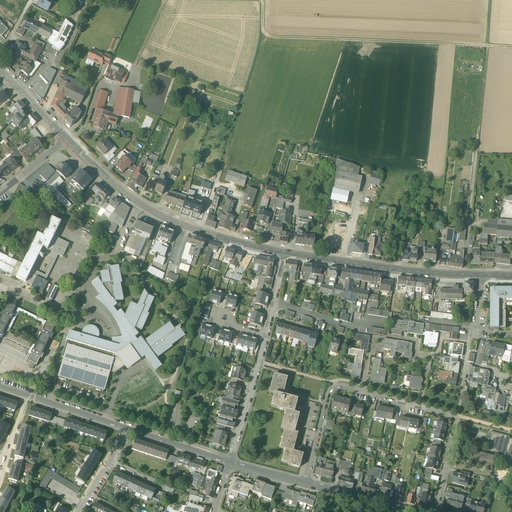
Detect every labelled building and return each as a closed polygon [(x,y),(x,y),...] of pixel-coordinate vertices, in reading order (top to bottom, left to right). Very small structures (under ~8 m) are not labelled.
[(41,0),(39,4),(44,7),(44,8),(48,10),(53,2),(50,0),(41,0)] [(38,23),(30,19),(26,26),(25,28),(26,29),(36,34),(37,34),(41,25),(43,26),(45,22),(40,19),(38,23)] [(59,34),(54,44),(56,45),(61,49),(61,50),(65,46),(64,45),(67,41),(66,40),(69,36),(68,35),(71,32),(70,31),(74,27),(66,20),(65,20),(59,34)] [(23,25),(20,30),(18,28),(15,33),(22,37),(26,29),(25,28),(26,26),(23,25)] [(43,26),(41,25),(37,34),(49,40),(53,31),(43,26)] [(53,31),(49,40),(47,42),(53,45),(54,45),(54,44),(59,34),(53,31)] [(45,45),(36,41),(34,45),(42,49),(45,45)] [(26,48),(17,43),(13,50),(19,54),(19,53),(22,55),(25,50),(26,48)] [(61,49),(56,45),(54,44),(54,45),(53,45),(52,48),(56,50),(56,51),(59,52),(61,49)] [(34,45),(30,53),(25,50),(22,55),(23,55),(30,59),(35,62),(42,49),(34,45)] [(19,54),(13,50),(5,63),(9,67),(11,62),(17,65),(23,55),(22,55),(19,53),(19,54)] [(104,56),(92,50),(86,64),(92,67),(94,62),(100,65),(99,65),(101,66),(103,63),(106,57),(104,56)] [(112,57),(105,54),(104,56),(106,57),(103,63),(108,65),(112,57)] [(21,71),(28,76),(33,69),(31,68),(27,64),(26,64),(21,71)] [(128,74),(109,66),(107,71),(122,77),(121,78),(125,80),(128,74)] [(47,70),(42,75),(41,75),(41,76),(41,77),(40,77),(39,77),(37,80),(36,80),(31,85),(33,88),(43,99),(56,72),(56,71),(56,72),(55,72),(48,69),(47,70)] [(96,72),(90,69),(87,75),(93,78),(96,72)] [(122,77),(107,71),(104,78),(112,81),(112,80),(119,83),(121,78),(122,77)] [(69,79),(67,83),(71,85),(81,90),(83,86),(69,79)] [(67,83),(63,81),(51,105),(64,119),(67,115),(60,108),(65,96),(66,96),(71,85),(67,83)] [(81,90),(71,85),(66,96),(81,104),(86,93),(81,90)] [(134,91),(118,88),(114,108),(115,108),(113,114),(119,116),(129,118),(134,91)] [(106,93),(100,91),(94,109),(97,110),(97,109),(99,110),(102,111),(103,108),(102,107),(106,93)] [(15,105),(13,107),(19,113),(21,111),(25,106),(20,101),(15,105)] [(12,102),(7,107),(10,110),(13,107),(15,105),(12,102)] [(10,110),(13,113),(16,116),(19,113),(13,107),(10,110)] [(81,113),(76,107),(70,113),(77,120),(81,113)] [(99,110),(97,109),(97,110),(92,126),(105,131),(108,123),(116,125),(119,116),(113,114),(109,113),(109,112),(105,111),(104,111),(102,111),(99,110)] [(16,116),(12,121),(18,127),(19,126),(26,118),(22,115),(23,113),(22,112),(21,111),(19,113),(16,116)] [(12,121),(16,116),(13,113),(8,119),(9,120),(11,122),(12,121)] [(77,120),(70,113),(67,115),(64,119),(71,126),(77,120)] [(26,118),(19,126),(23,129),(28,123),(29,122),(33,126),(38,121),(32,114),(27,118),(26,118)] [(43,139),(35,129),(30,132),(35,139),(36,139),(39,142),(43,139)] [(1,137),(4,140),(9,136),(5,132),(1,137)] [(39,142),(36,139),(35,139),(27,146),(33,154),(43,146),(39,142)] [(111,148),(103,140),(96,147),(104,155),(109,151),(111,148)] [(27,146),(25,144),(22,147),(23,149),(19,152),(19,153),(21,155),(25,160),(33,154),(27,146)] [(109,151),(104,155),(103,156),(109,162),(115,156),(113,154),(117,150),(114,146),(109,151)] [(137,159),(130,153),(129,155),(127,153),(128,153),(124,150),(122,152),(126,155),(124,157),(131,164),(133,166),(137,159)] [(126,155),(122,152),(117,157),(121,160),(123,157),(124,157),(126,155)] [(11,156),(3,162),(5,164),(11,171),(18,165),(11,156)] [(124,157),(123,157),(121,160),(116,166),(119,169),(119,170),(122,173),(127,168),(128,169),(131,164),(124,157)] [(156,163),(149,159),(146,164),(153,168),(156,163)] [(337,174),(357,178),(359,168),(336,159),(334,174),(337,174)] [(0,167),(0,172),(1,173),(4,177),(11,171),(5,164),(0,167)] [(63,164),(56,171),(66,179),(72,172),(63,164)] [(133,166),(131,164),(128,169),(133,172),(136,167),(133,166)] [(48,165),(40,176),(47,181),(55,171),(48,165)] [(137,168),(132,177),(137,180),(140,175),(139,175),(141,170),(137,168)] [(81,170),(72,181),(83,191),(92,180),(81,170)] [(251,179),(228,171),(225,181),(248,189),(248,188),(251,179)] [(371,173),(368,184),(379,187),(382,176),(371,173)] [(357,178),(337,174),(334,186),(349,190),(353,191),(359,193),(362,179),(357,178)] [(146,178),(140,175),(137,180),(144,183),(146,178)] [(59,177),(45,191),(49,195),(52,193),(56,189),(63,182),(59,177)] [(137,180),(132,177),(130,182),(134,185),(141,188),(144,183),(137,180)] [(167,184),(159,180),(154,193),(161,196),(167,184)] [(72,181),(70,183),(76,188),(73,192),(78,196),(83,191),(72,181)] [(134,185),(130,182),(127,187),(134,193),(136,190),(133,187),(134,185)] [(104,189),(98,184),(93,189),(92,191),(96,194),(98,196),(104,189)] [(349,190),(334,186),(331,199),(346,203),(349,190)] [(91,187),(83,195),(86,198),(92,191),(93,189),(91,187)] [(268,187),(264,199),(268,200),(269,197),(275,199),(277,190),(268,187)] [(257,191),(248,188),(248,189),(243,206),(251,208),(257,191)] [(71,205),(56,189),(52,193),(67,209),(71,205)] [(104,189),(98,196),(100,197),(99,197),(103,200),(105,199),(109,194),(104,189)] [(188,190),(186,197),(182,209),(200,215),(204,203),(193,199),(195,192),(188,190)] [(175,194),(169,192),(168,196),(166,202),(166,203),(171,205),(175,194)] [(181,195),(175,194),(171,205),(177,207),(181,195)] [(186,197),(181,195),(177,207),(182,209),(186,197)] [(94,199),(92,202),(90,204),(92,205),(96,205),(95,203),(99,203),(98,198),(99,197),(100,197),(98,196),(94,199)] [(279,196),(276,208),(280,209),(282,202),(291,205),(292,200),(287,198),(279,196)] [(114,198),(109,205),(115,209),(116,208),(121,202),(114,198)] [(235,202),(227,199),(223,213),(230,215),(235,202)] [(116,208),(110,217),(109,219),(113,222),(118,225),(122,228),(130,209),(121,202),(116,208)] [(115,209),(109,205),(106,210),(112,214),(115,209)] [(266,208),(261,206),(258,216),(269,218),(270,219),(272,213),(265,212),(266,208)] [(109,218),(112,214),(106,210),(105,212),(101,208),(97,213),(101,216),(103,214),(109,218)] [(285,211),(280,211),(279,216),(291,217),(292,209),(286,208),(285,211)] [(230,215),(223,213),(220,219),(226,221),(232,224),(234,217),(230,215)] [(215,218),(209,216),(205,226),(215,229),(216,224),(213,223),(215,218)] [(258,216),(256,226),(259,227),(260,221),(265,223),(264,223),(267,224),(269,218),(258,216)] [(291,217),(279,216),(279,223),(279,224),(283,224),(290,225),(291,217)] [(0,268),(17,277),(16,278),(33,286),(31,288),(43,294),(48,283),(46,281),(48,277),(33,269),(39,256),(43,258),(44,256),(40,254),(43,248),(63,257),(69,244),(54,237),(61,222),(52,217),(43,235),(45,236),(44,237),(38,233),(23,264),(0,253),(0,268)] [(226,221),(220,219),(217,227),(223,229),(226,221)] [(154,227),(137,220),(132,231),(131,233),(141,237),(149,240),(154,227)] [(246,220),(245,220),(244,225),(243,229),(250,231),(252,226),(253,222),(246,220)] [(232,224),(226,221),(223,229),(229,231),(232,224)] [(118,225),(113,222),(109,232),(114,234),(118,225)] [(279,223),(273,222),(270,233),(280,235),(280,234),(282,234),(283,224),(279,224),(279,223)] [(498,226),(484,224),(483,235),(488,235),(497,235),(498,226)] [(169,229),(166,228),(161,226),(156,240),(157,240),(157,239),(160,240),(159,243),(166,246),(166,245),(167,243),(169,244),(170,244),(174,232),(168,230),(169,229)] [(511,227),(498,226),(497,235),(497,238),(502,238),(510,239),(511,227)] [(448,229),(446,242),(450,243),(452,243),(455,230),(448,229)] [(303,233),(297,232),(295,245),(304,246),(306,236),(302,235),(303,233)] [(141,237),(131,233),(130,236),(126,248),(135,252),(141,237)] [(282,234),(280,234),(280,235),(279,242),(288,244),(289,235),(285,234),(282,234)] [(484,239),(479,239),(479,245),(487,245),(488,235),(484,235),(484,239)] [(189,236),(186,244),(182,259),(183,259),(182,263),(186,264),(187,261),(192,262),(193,256),(196,247),(199,239),(189,236)] [(310,236),(306,236),(304,246),(314,247),(315,237),(310,236)] [(166,246),(159,243),(160,240),(157,239),(157,240),(156,240),(154,246),(153,245),(152,251),(156,252),(159,253),(159,254),(165,256),(168,246),(166,245),(166,246)] [(205,241),(199,239),(196,247),(200,249),(203,249),(205,241)] [(219,245),(210,243),(208,247),(208,248),(212,250),(217,251),(219,245)] [(383,244),(374,243),(373,252),(372,252),(372,255),(380,256),(381,250),(382,251),(383,244)] [(363,245),(353,244),(352,253),(362,254),(363,245)] [(431,248),(424,248),(423,262),(431,263),(432,262),(435,262),(436,251),(434,251),(434,249),(434,248),(433,247),(432,247),(431,248)] [(235,251),(227,248),(224,258),(232,260),(233,258),(235,251)] [(243,253),(235,251),(233,258),(238,260),(241,260),(243,253)] [(418,252),(409,251),(409,260),(417,261),(418,254),(418,252)] [(479,251),(471,251),(471,264),(479,264),(479,254),(479,251)] [(495,254),(484,253),(484,255),(479,254),(479,264),(483,264),(485,264),(485,265),(488,265),(488,264),(490,264),(490,265),(494,265),(494,263),(495,254)] [(165,256),(159,254),(155,262),(163,265),(165,259),(164,258),(165,256)] [(453,256),(448,255),(448,258),(447,261),(446,266),(455,268),(456,262),(453,262),(453,256)] [(459,263),(456,262),(455,268),(462,269),(462,263),(464,255),(461,255),(461,256),(460,256),(459,257),(459,263)] [(511,256),(501,255),(500,264),(510,265),(511,259),(511,256)] [(263,258),(256,257),(255,265),(258,266),(262,266),(263,258)] [(442,257),(440,257),(439,265),(446,266),(447,261),(448,258),(442,257)] [(238,260),(233,258),(232,260),(231,263),(230,265),(236,267),(237,262),(238,261),(238,260)] [(274,260),(263,258),(262,266),(261,267),(259,275),(259,276),(265,277),(266,268),(268,268),(266,278),(270,279),(271,275),(274,260)] [(297,263),(286,261),(285,269),(296,271),(297,264),(297,263)] [(313,265),(304,264),(303,268),(302,268),(302,270),(303,270),(303,273),(305,273),(311,274),(313,266),(313,265)] [(131,304),(125,317),(121,311),(117,314),(113,308),(116,306),(114,302),(115,301),(115,302),(123,300),(120,284),(121,283),(118,266),(111,268),(111,267),(106,265),(108,272),(101,273),(103,284),(101,284),(97,279),(92,283),(100,295),(96,299),(100,302),(102,304),(104,306),(106,308),(108,310),(110,312),(112,315),(113,317),(115,319),(116,322),(117,324),(118,326),(120,329),(121,332),(122,337),(112,339),(113,345),(97,340),(97,339),(98,337),(98,336),(98,335),(98,334),(98,332),(98,331),(97,330),(96,329),(95,328),(94,327),(93,327),(92,327),(91,326),(89,326),(88,327),(87,327),(86,328),(85,329),(84,330),(83,331),(83,332),(82,333),(82,334),(82,336),(69,332),(67,340),(114,354),(109,371),(115,373),(125,366),(126,368),(129,366),(130,367),(138,361),(137,360),(139,359),(138,356),(140,355),(142,358),(145,356),(156,371),(161,367),(153,356),(155,354),(158,357),(172,347),(171,346),(184,336),(180,330),(181,330),(180,325),(174,330),(170,324),(146,341),(147,343),(145,345),(141,338),(137,341),(134,338),(138,335),(134,329),(135,328),(141,331),(148,315),(147,314),(153,299),(147,296),(147,295),(144,292),(138,307),(131,304)] [(322,267),(313,266),(311,274),(314,274),(320,275),(322,267)] [(164,274),(150,267),(147,272),(162,280),(164,274)] [(337,269),(328,268),(327,277),(336,278),(337,269)] [(285,269),(284,274),(290,275),(289,281),(296,282),(298,272),(296,272),(296,271),(285,269)] [(352,271),(342,270),(341,278),(348,280),(351,280),(352,271)] [(231,280),(233,275),(225,272),(223,277),(231,280)] [(179,276),(168,273),(166,278),(176,283),(179,276)] [(372,274),(362,273),(361,281),(361,282),(364,282),(370,283),(371,283),(372,274)] [(381,276),(372,274),(371,283),(370,283),(370,285),(380,286),(381,281),(381,276)] [(266,278),(266,279),(264,279),(263,285),(272,286),(274,276),(271,275),(270,279),(266,278)] [(336,278),(327,277),(326,286),(334,288),(336,278)] [(407,279),(398,277),(397,286),(401,286),(407,287),(407,279)] [(415,280),(407,279),(407,287),(406,287),(411,288),(414,288),(415,280)] [(422,280),(415,280),(414,288),(422,289),(422,280)] [(432,281),(422,280),(422,289),(426,289),(425,295),(430,296),(432,281)] [(344,288),(337,287),(335,296),(345,298),(347,292),(348,292),(348,288),(349,282),(348,282),(347,281),(345,283),(344,288)] [(390,283),(381,281),(380,286),(379,291),(388,293),(389,293),(389,288),(390,283)] [(473,283),(464,283),(464,290),(464,292),(468,293),(473,293),(473,283)] [(326,286),(321,284),(319,292),(332,295),(334,288),(326,286)] [(46,298),(51,301),(58,287),(53,285),(46,298)] [(348,292),(347,292),(344,301),(355,303),(356,299),(358,291),(352,290),(352,289),(348,288),(348,292)] [(506,322),(511,321),(511,288),(491,288),(490,329),(506,329),(506,322)] [(210,302),(215,303),(218,291),(213,290),(210,302)] [(462,290),(446,290),(445,299),(462,300),(462,294),(462,292),(462,290)] [(215,303),(219,304),(223,293),(218,291),(215,303)] [(362,292),(358,291),(356,299),(367,301),(367,300),(368,294),(368,293),(362,292)] [(268,302),(270,296),(264,295),(258,293),(257,298),(268,302)] [(230,307),(235,308),(238,297),(233,296),(230,307)] [(266,307),(268,302),(257,298),(255,304),(266,307)] [(301,308),(312,311),(314,305),(303,302),(301,308)] [(2,316),(0,320),(0,341),(1,340),(2,340),(4,336),(3,335),(10,320),(11,321),(14,316),(13,315),(16,308),(8,304),(4,311),(3,310),(0,315),(2,316)] [(17,308),(15,313),(17,314),(18,311),(36,319),(37,316),(17,308)] [(284,317),(293,319),(295,313),(286,311),(284,317)] [(262,321),(264,315),(253,312),(251,318),(262,321)] [(349,315),(341,313),(339,320),(347,322),(349,315)] [(261,327),(262,321),(251,318),(249,324),(256,326),(261,327)] [(409,322),(398,321),(397,323),(393,322),(391,335),(401,336),(402,330),(407,331),(409,323),(409,322)] [(42,335),(35,351),(33,350),(31,355),(32,355),(29,363),(37,366),(40,359),(42,360),(44,355),(42,354),(50,339),(52,340),(54,335),(52,335),(56,327),(48,323),(44,331),(43,330),(40,335),(42,335)] [(418,327),(413,326),(414,323),(409,323),(407,331),(407,333),(422,336),(422,335),(422,333),(423,330),(424,324),(419,324),(418,327)] [(199,337),(205,338),(209,326),(202,324),(199,337)] [(284,325),(278,324),(275,334),(281,336),(284,325)] [(284,325),(281,336),(287,338),(290,327),(284,325)] [(205,338),(211,340),(212,339),(213,333),(215,328),(209,326),(205,338)] [(296,329),(290,327),(287,338),(293,339),(296,329)] [(218,341),(224,343),(227,331),(221,329),(220,335),(218,341)] [(303,331),(296,329),(293,339),(300,341),(303,331)] [(224,343),(230,344),(233,333),(227,331),(224,343)] [(311,333),(303,331),(300,341),(299,342),(307,344),(311,333)] [(314,334),(311,333),(307,344),(307,346),(314,348),(318,335),(316,333),(314,334)] [(438,335),(425,333),(425,334),(425,336),(424,345),(428,345),(428,347),(435,348),(435,347),(436,347),(436,345),(438,335)] [(31,344),(9,334),(4,345),(26,356),(31,344)] [(370,336),(355,334),(354,340),(361,341),(360,350),(364,351),(367,351),(370,336)] [(236,346),(242,348),(245,336),(239,335),(237,342),(236,346)] [(242,348),(248,349),(251,338),(245,336),(242,348)] [(248,349),(254,351),(256,345),(257,339),(251,338),(248,349)] [(340,341),(332,339),(329,350),(337,352),(340,341)] [(397,341),(384,339),(383,349),(391,350),(390,357),(394,358),(395,352),(397,342),(397,341)] [(114,354),(67,340),(62,357),(65,358),(59,379),(66,381),(66,378),(97,387),(96,390),(103,392),(109,371),(114,354)] [(405,343),(397,342),(395,352),(400,353),(400,352),(404,352),(404,357),(411,358),(411,353),(410,353),(411,345),(404,344),(405,343)] [(506,345),(492,342),(491,345),(491,348),(490,351),(490,352),(498,354),(497,356),(503,358),(503,357),(506,345)] [(453,343),(451,355),(458,356),(462,356),(463,345),(453,343)] [(511,351),(511,346),(506,345),(503,357),(509,358),(511,358),(511,351)] [(360,350),(349,348),(348,355),(357,356),(356,362),(354,361),(354,364),(361,366),(364,351),(360,350)] [(449,358),(444,357),(444,359),(443,359),(442,362),(442,364),(445,364),(445,363),(448,364),(447,373),(456,374),(457,374),(459,363),(456,362),(456,359),(449,358)] [(373,360),(371,374),(378,375),(379,368),(380,368),(381,361),(373,360)] [(354,364),(348,363),(347,369),(355,371),(354,374),(351,373),(350,378),(359,380),(361,366),(354,364)] [(242,369),(234,367),(233,373),(245,376),(245,374),(246,374),(247,370),(242,369)] [(469,374),(467,382),(482,385),(483,381),(485,370),(470,367),(469,371),(468,374),(469,374)] [(380,368),(379,368),(378,375),(371,374),(370,381),(374,382),(373,383),(380,384),(380,381),(384,382),(386,369),(380,368)] [(447,373),(440,372),(440,373),(439,374),(440,375),(440,377),(446,378),(445,380),(444,384),(448,384),(450,384),(450,386),(455,387),(457,378),(456,378),(456,376),(456,374),(447,373)] [(245,376),(233,373),(231,379),(238,380),(244,382),(245,379),(244,378),(245,376)] [(287,378),(274,375),(269,393),(274,395),(274,394),(282,397),(287,378)] [(421,378),(407,376),(406,381),(410,381),(409,388),(420,390),(421,378)] [(489,382),(483,381),(482,385),(480,394),(488,395),(487,399),(494,401),(496,393),(496,389),(488,387),(489,382)] [(232,385),(230,384),(228,390),(240,393),(241,391),(242,388),(237,386),(232,385)] [(240,393),(228,390),(227,396),(229,396),(234,398),(239,399),(240,396),(239,395),(240,393)] [(510,397),(499,395),(500,394),(496,393),(494,401),(493,403),(497,404),(497,405),(500,406),(500,407),(504,408),(504,407),(508,407),(509,404),(510,397)] [(297,400),(282,397),(274,394),(274,395),(270,407),(285,411),(294,413),(297,400)] [(17,403),(2,398),(0,405),(0,406),(15,411),(17,403)] [(228,399),(223,398),(221,402),(222,402),(221,405),(223,405),(234,408),(235,406),(238,407),(239,402),(233,401),(228,399)] [(340,399),(334,398),(331,410),(337,411),(340,399)] [(350,401),(340,399),(337,411),(347,414),(350,401)] [(234,408),(223,405),(222,408),(222,407),(221,411),(237,416),(238,412),(234,411),(234,408)] [(363,407),(356,405),(355,405),(354,410),(354,414),(361,416),(363,407)] [(384,419),(386,409),(378,407),(377,414),(376,417),(384,419)] [(52,414),(31,408),(29,416),(49,423),(49,422),(51,417),(52,414)] [(393,411),(386,409),(384,419),(391,421),(393,413),(393,411)] [(237,416),(221,411),(219,416),(220,416),(219,418),(232,421),(233,419),(236,420),(237,416)] [(294,413),(285,411),(281,429),(284,430),(294,433),(299,415),(294,413)] [(65,422),(51,417),(49,422),(63,427),(65,422)] [(232,421),(219,418),(219,420),(218,420),(217,424),(226,427),(233,429),(234,425),(231,424),(232,421)] [(410,420),(401,418),(399,427),(407,429),(407,428),(410,420)] [(86,426),(66,419),(65,422),(63,427),(84,434),(86,426)] [(419,422),(410,420),(407,428),(416,430),(417,430),(418,424),(419,422)] [(0,442),(9,426),(1,422),(0,424),(0,442)] [(447,424),(438,422),(436,431),(445,433),(447,424)] [(31,427),(23,425),(19,441),(27,443),(31,427)] [(107,432),(86,426),(84,434),(104,441),(107,432)] [(217,430),(216,430),(214,438),(225,442),(226,440),(227,440),(228,437),(227,436),(228,434),(224,433),(217,430)] [(294,433),(284,430),(279,448),(284,450),(293,452),(298,434),(294,433)] [(445,433),(436,431),(435,435),(434,439),(443,441),(445,433)] [(507,436),(491,432),(490,436),(491,436),(489,446),(506,451),(505,453),(511,454),(511,439),(507,438),(507,436)] [(225,442),(214,438),(212,444),(220,446),(225,448),(226,444),(225,444),(225,442)] [(152,445),(135,440),(132,450),(149,455),(152,445)] [(27,443),(19,441),(15,456),(23,458),(27,443)] [(168,451),(152,445),(149,455),(165,461),(165,460),(167,455),(168,451)] [(433,447),(431,447),(429,457),(439,460),(441,449),(439,449),(433,447)] [(293,452),(284,450),(281,463),(300,468),(303,454),(293,452)] [(101,455),(94,451),(86,464),(93,469),(101,455)] [(495,457),(472,451),(469,464),(492,469),(495,457)] [(190,458),(180,455),(179,459),(177,463),(188,467),(188,466),(189,464),(190,458)] [(439,460),(429,457),(426,468),(432,469),(436,470),(439,460)] [(199,461),(190,458),(189,464),(197,467),(199,461)] [(335,463),(325,461),(324,465),(321,476),(332,479),(334,469),(335,463)] [(350,463),(343,461),(340,470),(345,472),(345,470),(349,471),(349,467),(350,467),(350,463)] [(324,465),(317,463),(314,474),(321,476),(324,465)] [(21,466),(13,464),(8,479),(17,481),(21,466)] [(86,464),(77,478),(85,482),(93,469),(86,464)] [(382,470),(373,468),(371,478),(374,479),(379,480),(382,470)] [(80,489),(49,470),(39,486),(44,489),(51,478),(77,494),(80,489)] [(125,476),(117,473),(113,482),(120,486),(125,476)] [(459,474),(453,473),(452,476),(453,476),(451,483),(458,484),(459,482),(463,483),(464,480),(465,477),(465,476),(459,474)] [(209,475),(206,478),(203,477),(201,481),(210,484),(216,486),(218,480),(215,479),(215,477),(216,477),(214,476),(209,474),(209,475)] [(132,480),(125,476),(120,486),(128,489),(132,480)] [(243,480),(233,477),(229,489),(239,492),(243,480)] [(344,478),(339,477),(337,485),(344,487),(346,479),(344,478)] [(349,479),(346,479),(344,487),(352,489),(354,481),(349,479)] [(140,483),(132,480),(128,489),(136,493),(140,483)] [(201,481),(198,480),(196,486),(204,489),(205,486),(207,487),(206,489),(208,489),(210,484),(201,481)] [(252,483),(243,480),(239,492),(247,494),(246,496),(247,496),(249,490),(252,483)] [(265,483),(256,480),(255,484),(252,491),(252,492),(261,495),(265,484),(265,483)] [(148,486),(140,483),(136,493),(144,496),(148,486)] [(216,486),(210,484),(208,489),(208,490),(214,492),(216,486)] [(275,488),(265,484),(261,495),(261,497),(271,500),(275,488)] [(366,484),(363,484),(361,491),(367,493),(369,485),(366,484)] [(391,486),(383,484),(381,492),(390,494),(391,486)] [(372,486),(369,485),(367,493),(373,495),(375,487),(372,486)] [(398,486),(397,485),(395,495),(402,497),(404,487),(402,487),(398,486)] [(156,490),(148,486),(144,496),(151,500),(153,496),(155,490),(156,490)] [(7,488),(0,501),(0,502),(7,506),(15,492),(7,488)] [(239,492),(229,489),(227,495),(237,498),(239,493),(238,493),(239,492)] [(300,494),(286,489),(285,493),(283,499),(292,502),(291,505),(296,507),(298,502),(300,494)] [(208,490),(207,493),(205,496),(212,499),(214,492),(208,490)] [(316,497),(301,492),(300,494),(298,502),(313,507),(315,499),(316,497)] [(412,495),(409,494),(406,503),(413,505),(415,496),(412,495)] [(423,494),(422,497),(421,503),(429,505),(431,496),(423,494)] [(191,495),(189,502),(188,502),(188,504),(189,504),(188,507),(190,503),(197,505),(199,501),(195,500),(196,497),(195,497),(191,495)] [(463,501),(449,497),(449,498),(447,505),(460,509),(462,503),(463,501)] [(61,506),(67,510),(70,505),(64,501),(61,506)] [(471,501),(469,505),(468,511),(472,511),(475,511),(478,503),(471,501)] [(97,511),(100,506),(95,503),(90,511),(97,511)] [(197,505),(190,503),(188,507),(188,508),(200,511),(203,507),(197,505)] [(485,505),(478,503),(475,511),(483,511),(484,509),(485,505)]
